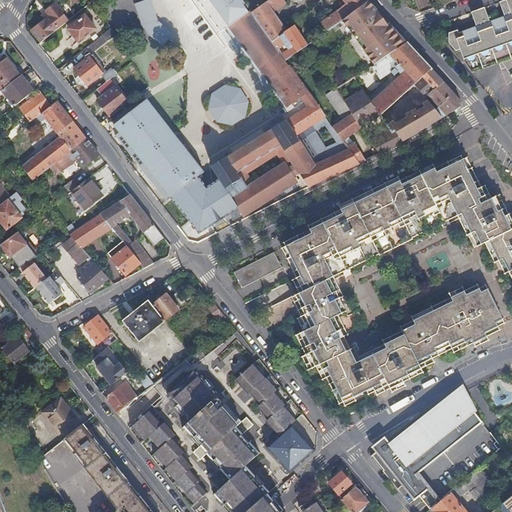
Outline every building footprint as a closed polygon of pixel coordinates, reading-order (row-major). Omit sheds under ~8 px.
[(248,10),(242,0),(194,0),(221,32),(226,29),(257,65),(277,50),(270,40),(248,10)] [(280,0),(262,0),(261,2),(267,10),(281,0),(280,0)] [(337,0),(343,6),(318,25),(322,30),(340,17),(363,0),(337,0)] [(378,12),(367,0),(363,0),(340,17),(374,62),(406,42),(386,20),(378,12)] [(511,0),(503,0),(505,4),(499,7),(503,18),(498,19),(500,23),(495,25),(493,21),(489,23),(484,12),(481,13),(487,32),(450,47),(454,52),(458,50),(464,65),(471,74),(498,64),(505,62),(509,69),(511,68),(511,74),(509,76),(511,80),(511,0)] [(30,28),(39,41),(65,21),(67,19),(54,2),(45,9),(45,10),(49,14),(44,18),(30,28)] [(261,2),(248,10),(270,40),(282,31),(267,10),(261,2)] [(447,44),(450,47),(487,32),(481,13),(471,17),(475,28),(470,30),(472,33),(467,35),(465,32),(457,35),(454,36),(452,33),(448,34),(447,44)] [(77,42),(94,29),(83,15),(66,29),(77,42)] [(208,26),(191,37),(200,51),(217,39),(208,26)] [(282,31),(270,40),(277,50),(283,59),(302,45),(288,26),(288,27),(282,31)] [(100,34),(85,45),(90,51),(104,39),(100,34)] [(370,100),(375,107),(386,100),(401,90),(415,80),(431,69),(406,42),(374,62),(370,64),(379,76),(387,71),(393,78),(400,73),(403,77),(370,100)] [(257,65),(277,91),(295,76),(293,73),(283,59),(277,50),(257,65)] [(102,69),(90,54),(73,69),(85,84),(102,69)] [(0,60),(0,87),(2,90),(21,76),(5,57),(0,60)] [(505,62),(498,64),(500,70),(504,69),(509,76),(511,74),(511,68),(509,69),(505,62)] [(103,81),(107,78),(113,73),(109,68),(99,76),(103,81)] [(431,69),(415,80),(425,94),(442,81),(436,75),(431,69)] [(367,96),(370,100),(403,77),(400,73),(393,78),(367,96)] [(21,76),(2,90),(9,99),(28,84),(21,76)] [(238,207),(243,214),(294,182),(291,177),(296,172),(307,187),(357,162),(340,138),(315,149),(304,133),(295,139),(291,134),(314,118),(319,124),(327,120),(295,76),(277,91),(276,92),(287,105),(300,96),(302,99),(281,113),(284,118),(211,165),(220,179),(238,207)] [(103,81),(94,88),(99,95),(95,99),(107,114),(125,100),(107,78),(103,81)] [(432,104),(439,113),(442,117),(460,106),(461,102),(442,81),(425,94),(432,104)] [(28,84),(9,99),(15,106),(34,92),(28,84)] [(225,85),(212,94),(208,109),(217,122),(232,125),(245,117),(249,101),(240,88),(225,85)] [(379,112),(375,107),(370,100),(367,96),(361,88),(341,103),(348,113),(359,126),(379,112)] [(21,109),(32,123),(52,107),(41,93),(21,109)] [(167,131),(136,155),(169,197),(196,175),(201,171),(144,98),(142,100),(167,131)] [(112,124),(136,155),(167,131),(142,100),(112,124)] [(386,100),(375,107),(379,112),(389,126),(390,127),(400,121),(400,122),(401,121),(386,100)] [(74,121),(58,102),(52,107),(32,123),(35,128),(46,119),(58,134),(74,121)] [(421,129),(442,117),(439,113),(432,104),(408,118),(415,129),(419,126),(421,129)] [(340,138),(357,162),(358,163),(365,159),(358,148),(347,135),(359,126),(348,113),(330,125),(340,138)] [(408,136),(421,129),(419,126),(415,129),(408,118),(401,121),(400,122),(408,136)] [(58,134),(61,138),(72,152),(87,139),(74,121),(58,134)] [(400,137),(402,140),(408,136),(400,122),(400,121),(390,127),(392,130),(393,129),(400,137)] [(19,124),(7,134),(11,139),(23,129),(19,124)] [(390,127),(389,126),(368,139),(379,153),(383,151),(402,140),(400,137),(393,129),(392,130),(390,127)] [(7,134),(2,128),(0,129),(0,138),(5,144),(11,139),(7,134)] [(61,138),(23,168),(34,182),(52,168),(56,165),(72,152),(61,138)] [(87,139),(72,152),(56,165),(61,171),(62,172),(77,159),(84,167),(99,154),(87,139)] [(499,331),(496,326),(504,323),(487,285),(477,289),(474,285),(463,290),(460,286),(445,293),(448,298),(410,316),(411,321),(397,328),(399,332),(381,341),(382,343),(378,344),(379,346),(358,357),(354,347),(349,349),(342,337),(346,336),(356,330),(356,320),(361,309),(350,286),(339,290),(333,277),(457,222),(463,233),(467,231),(473,244),(482,241),(492,261),(497,259),(503,273),(506,270),(511,283),(511,213),(511,212),(507,214),(498,194),(489,197),(484,185),(479,187),(465,157),(435,167),(433,164),(401,181),(399,177),(341,207),(342,211),(310,227),(311,230),(307,232),(277,244),(298,290),(290,294),(297,308),(301,306),(304,312),(300,314),(306,326),(295,331),(302,346),(305,344),(308,350),(304,351),(311,364),(319,361),(322,368),(319,369),(335,405),(340,403),(342,407),(353,402),(351,397),(365,391),(366,395),(373,392),(375,395),(388,389),(390,393),(404,386),(402,382),(422,373),(420,369),(434,362),(433,359),(449,351),(451,354),(471,345),(472,348),(488,341),(486,336),(499,331)] [(56,165),(52,168),(57,175),(61,171),(56,165)] [(294,182),(300,190),(307,187),(296,172),(291,177),(294,182)] [(196,175),(169,197),(199,233),(238,207),(220,179),(205,187),(196,175)] [(95,191),(87,180),(77,188),(72,193),(86,210),(104,195),(98,189),(95,191)] [(72,193),(77,188),(71,182),(59,191),(65,198),(72,193)] [(12,197),(2,185),(0,186),(0,206),(9,200),(12,197)] [(15,207),(21,202),(15,195),(12,197),(9,200),(15,207)] [(164,237),(131,195),(101,215),(115,233),(117,235),(121,231),(116,225),(131,213),(155,245),(164,237)] [(0,206),(0,220),(8,230),(24,218),(21,214),(27,209),(21,202),(15,207),(9,200),(0,206)] [(115,233),(101,215),(70,235),(71,236),(77,242),(88,255),(115,233)] [(131,243),(121,231),(117,235),(127,247),(131,243)] [(18,232),(2,245),(12,256),(13,255),(19,263),(26,258),(21,250),(28,245),(18,232)] [(77,242),(71,236),(62,243),(67,250),(77,242)] [(144,268),(154,263),(135,240),(131,243),(127,247),(140,263),(144,268)] [(77,242),(67,250),(79,264),(89,256),(88,255),(77,242)] [(140,263),(127,247),(112,259),(125,275),(140,263)] [(272,249),(280,265),(282,264),(273,248),(272,249)] [(243,285),(280,265),(272,249),(234,269),(243,285)] [(32,260),(20,269),(23,273),(35,264),(32,260)] [(90,291),(107,278),(95,263),(92,265),(79,276),(90,291)] [(36,287),(47,278),(35,264),(23,273),(35,288),(36,287)] [(57,271),(47,278),(36,287),(49,304),(62,294),(57,287),(65,281),(57,271)] [(181,295),(174,286),(169,290),(176,299),(181,295)] [(153,306),(164,320),(165,321),(180,308),(168,293),(153,306)] [(221,310),(208,293),(202,298),(215,315),(221,310)] [(153,306),(148,301),(123,322),(138,341),(164,320),(153,306)] [(112,333),(98,316),(84,328),(98,345),(112,333)] [(248,511),(253,507),(266,496),(270,492),(316,450),(317,432),(258,357),(256,358),(234,334),(204,357),(198,361),(192,353),(153,383),(148,387),(159,399),(129,428),(151,455),(194,511),(248,511)] [(15,363),(29,351),(17,335),(2,347),(4,350),(1,353),(4,358),(8,355),(15,363)] [(106,346),(95,354),(100,360),(92,366),(108,386),(127,372),(106,346)] [(197,349),(192,353),(198,361),(204,357),(197,349)] [(148,377),(144,372),(129,383),(139,394),(146,389),(148,387),(153,383),(148,377)] [(125,383),(106,398),(108,401),(116,412),(131,401),(136,396),(125,383)] [(421,413),(377,447),(420,500),(424,497),(433,507),(475,472),(505,447),(489,428),(469,387),(427,420),(421,413)] [(76,419),(60,399),(43,413),(59,433),(76,419)] [(98,446),(81,425),(63,440),(91,475),(115,505),(115,510),(112,511),(149,511),(137,497),(114,467),(98,446)] [(351,484),(341,472),(328,483),(338,494),(351,484)] [(491,491),(475,472),(433,507),(431,509),(433,511),(437,511),(441,509),(443,511),(451,511),(459,506),(455,501),(468,490),(478,502),(491,491)] [(366,502),(354,487),(341,498),(353,511),(359,511),(362,510),(359,508),(366,502)] [(253,507),(248,511),(280,511),(273,504),(267,498),(266,496),(253,507)] [(316,511),(310,503),(297,511),(316,511)]
